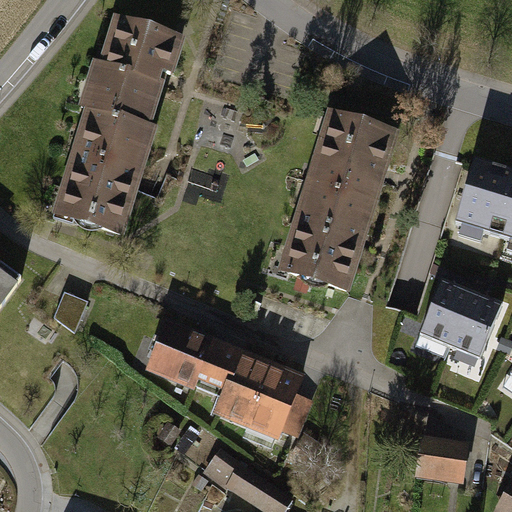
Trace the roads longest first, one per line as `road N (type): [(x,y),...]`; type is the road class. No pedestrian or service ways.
road 1 (residential): [(0,217),(41,251),(487,431)]
road 2 (residential): [(511,108),(386,65),(269,0)]
road 3 (track): [(349,511),(358,379)]
